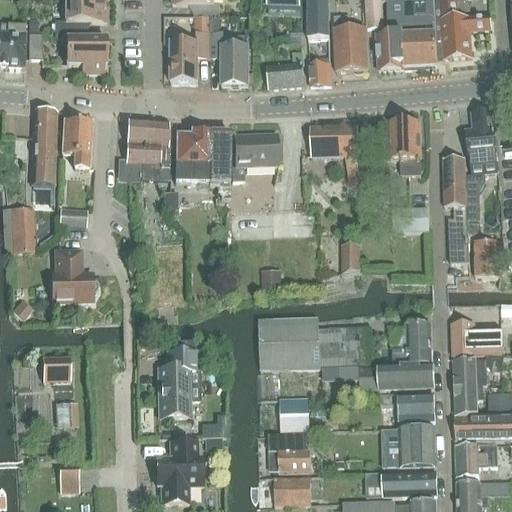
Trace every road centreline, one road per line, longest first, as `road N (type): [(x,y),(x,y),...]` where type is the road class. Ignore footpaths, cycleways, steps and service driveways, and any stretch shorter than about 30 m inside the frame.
road 1 (residential): [(433,94),(448,511)]
road 2 (unclassified): [(152,108),(253,110),(433,94)]
road 3 (unclassified): [(0,96),(152,108)]
road 4 (residential): [(129,369),(131,511)]
